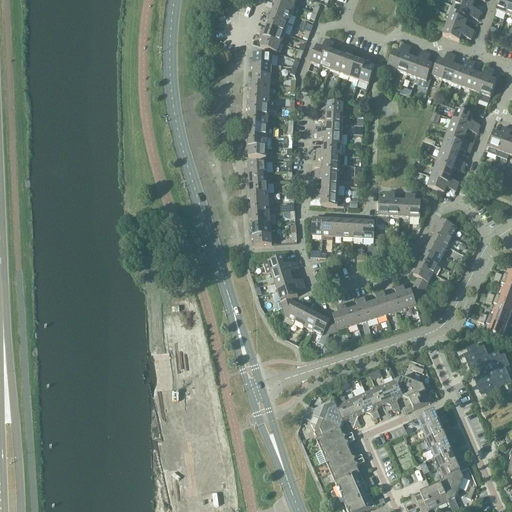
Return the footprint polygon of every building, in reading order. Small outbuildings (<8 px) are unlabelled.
[(275,10),(292,17),(295,7),(276,0),(274,0),(273,4),(276,5),(275,10)] [(461,0),(456,0),(454,8),(480,18),(481,13),(472,10),(474,5),(461,0)] [(500,0),(496,12),(506,16),(511,0),(500,0)] [(454,8),(450,18),(467,24),(469,19),(478,22),(480,18),(454,8)] [(269,14),(268,19),(288,26),(292,17),(275,10),(273,15),(269,14)] [(450,18),(446,27),(473,37),(474,32),(465,29),(467,24),(450,18)] [(269,24),(268,29),(284,36),(288,26),(268,19),(266,23),(269,24)] [(473,37),(446,27),(443,37),(460,43),(462,38),(471,41),(473,37)] [(261,38),(281,45),(284,36),(268,29),(266,35),(262,33),(261,38)] [(489,34),(498,37),(500,33),(490,29),(489,34)] [(281,45),(261,38),(259,42),(262,44),(260,49),(277,55),(281,45)] [(311,65),(321,69),(330,42),(326,41),(322,50),(317,48),(311,65)] [(321,69),(330,72),(336,55),(331,54),(335,44),(330,42),(321,69)] [(397,73),(407,47),(403,45),(399,55),(394,53),(387,70),(397,73)] [(412,49),(407,47),(397,73),(407,77),(413,60),(408,58),(412,49)] [(330,72),(340,76),(349,50),(345,48),(341,57),(336,55),(330,72)] [(340,76),(349,79),(356,62),(350,61),(354,51),(349,50),(340,76)] [(418,62),(413,60),(407,77),(417,80),(426,54),(422,53),(418,62)] [(426,54),(417,80),(426,84),(433,67),(427,65),(431,56),(426,54)] [(432,78),(442,82),(452,56),(447,54),(444,63),(438,61),(432,78)] [(349,79),(359,83),(369,57),(364,55),(361,64),(356,62),(349,79)] [(250,61),(250,66),(271,68),(272,57),(254,56),(254,62),(250,61)] [(442,82),(452,86),(458,69),(453,67),(456,57),(452,56),(442,82)] [(369,57),(359,83),(369,86),(375,70),(370,68),(373,58),(369,57)] [(452,86),(461,89),(471,63),(467,61),(463,71),(458,69),(452,86)] [(461,89),(471,93),(477,76),(472,74),(476,64),(471,63),(461,89)] [(253,71),(253,77),(271,78),(271,68),(250,66),(250,71),(253,71)] [(471,93),(480,96),(490,70),(486,68),(482,78),(477,76),(471,93)] [(490,70),(480,96),(478,102),(488,105),(490,100),(497,83),(491,81),(495,72),(490,70)] [(249,82),(249,87),(270,88),(271,78),(253,77),(253,82),(249,82)] [(270,88),(249,87),(249,91),(252,92),(252,97),(270,98),(270,88)] [(248,107),(269,108),(270,98),(252,97),(251,102),(248,102),(248,107)] [(319,115),(343,117),(343,106),(327,105),(326,111),(319,110),(319,115)] [(251,112),(251,118),(269,119),(269,108),(248,107),(247,112),(251,112)] [(456,112),(453,122),(479,131),(480,127),(471,123),(473,118),(456,112)] [(326,120),(325,126),(342,127),(343,117),(319,115),(318,120),(326,120)] [(247,123),(247,128),(268,129),(269,119),(251,118),(250,123),(247,123)] [(453,122),(449,131),(466,138),(468,132),(477,136),(479,131),(453,122)] [(318,131),(318,136),(342,137),(342,127),(325,126),(325,131),(318,131)] [(250,133),(249,138),(267,139),(273,139),(274,129),(268,129),(247,128),(246,132),(250,133)] [(489,150),(499,153),(507,131),(503,129),(500,136),(495,134),(489,150)] [(445,141),(472,151),(473,146),(464,143),(466,138),(449,131),(445,141)] [(499,153),(509,157),(511,147),(511,140),(509,139),(511,132),(507,131),(499,153)] [(325,141),(324,146),(341,147),(342,137),(318,136),(317,140),(325,141)] [(246,143),(245,148),(267,149),(267,139),(249,138),(249,143),(246,143)] [(442,150),(459,157),(461,152),(470,155),(472,151),(445,141),(442,150)] [(317,151),(316,156),(345,158),(345,147),(341,147),(324,146),(324,152),(317,151)] [(267,149),(245,148),(245,153),(249,153),(248,159),(266,160),(267,149)] [(438,160),(465,170),(466,165),(457,162),(459,157),(442,150),(438,160)] [(324,161),(323,167),(340,168),(344,168),(345,158),(316,156),(316,161),(324,161)] [(435,170),(452,176),(454,171),(463,174),(465,170),(438,160),(435,170)] [(248,166),(249,172),(245,172),(246,177),(267,175),(266,165),(248,166)] [(316,172),(315,176),(339,178),(340,168),(323,167),(323,172),(316,172)] [(431,179),(458,189),(459,184),(450,181),(452,176),(435,170),(431,179)] [(268,186),(267,175),(246,177),(246,182),(249,181),(250,187),(268,186)] [(322,182),(322,187),(339,188),(339,178),(315,176),(315,181),(322,182)] [(458,189),(431,179),(428,189),(445,195),(447,190),(456,193),(458,189)] [(247,192),(247,197),(268,196),(268,186),(250,187),(250,192),(247,192)] [(314,192),(314,197),(338,198),(339,188),(322,187),(322,193),(314,192)] [(389,219),(390,195),(386,194),(385,202),(379,201),(378,218),(379,218),(378,224),(389,224),(389,219)] [(389,219),(399,219),(400,203),(395,202),(395,195),(390,195),(389,219)] [(251,202),(251,207),(269,206),(268,196),(247,197),(247,202),(251,202)] [(400,203),(399,219),(409,220),(411,196),(406,196),(406,203),(400,203)] [(416,196),(411,196),(409,220),(420,221),(421,204),(415,203),(416,196)] [(338,198),(314,197),(314,202),(321,202),(321,208),(344,209),(344,199),(338,198)] [(248,213),(248,218),(270,216),(269,206),(251,207),(252,212),(248,213)] [(252,222),(253,228),(271,226),(270,216),(248,218),(249,222),(252,222)] [(312,238),(322,238),(324,218),(319,218),(319,221),(313,221),(312,238)] [(322,238),(333,239),(334,222),(328,222),(328,218),(324,218),(322,238)] [(333,239),(343,239),(344,219),(339,219),(339,222),(334,222),(333,239)] [(343,239),(353,240),(354,223),(349,223),(349,219),(344,219),(343,239)] [(353,240),(363,241),(364,220),(360,220),(359,223),(354,223),(353,240)] [(364,220),(363,241),(374,241),(375,224),(369,224),(369,220),(364,220)] [(436,226),(434,230),(452,240),(457,230),(442,222),(439,228),(436,226)] [(250,233),(250,238),(271,237),(271,226),(253,228),(253,233),(250,233)] [(435,236),(432,241),(447,249),(452,240),(434,230),(432,235),(435,236)] [(271,237),(250,238),(250,243),(254,243),(254,248),(272,247),(271,237)] [(427,244),(425,248),(443,258),(447,249),(432,241),(430,246),(427,244)] [(425,254),(423,259),(438,267),(443,258),(425,248),(422,253),(425,254)] [(285,259),(263,266),(266,276),(271,274),(298,266),(296,261),(287,264),(285,259)] [(420,264),(417,262),(415,266),(433,276),(438,267),(423,259),(420,264)] [(271,274),(274,284),(291,278),(290,273),(299,270),(298,266),(271,274)] [(413,277),(418,280),(428,285),(433,276),(415,266),(413,271),(416,272),(413,277)] [(511,273),(507,271),(503,282),(511,285),(511,273)] [(274,284),(277,294),(304,285),(303,281),(293,284),(291,278),(274,284)] [(418,280),(411,292),(416,308),(428,285),(418,280)] [(511,285),(503,282),(499,292),(511,296),(511,285)] [(277,294),(281,304),(288,301),(298,298),(296,293),(306,290),(304,285),(277,294)] [(403,287),(399,288),(406,311),(416,308),(411,292),(406,294),(403,287)] [(399,288),(394,290),(397,297),(391,299),(396,315),(406,311),(399,288)] [(511,296),(499,292),(495,302),(511,308),(511,296)] [(386,300),(384,293),(379,295),(387,318),(396,315),(391,299),(386,300)] [(377,303),(372,305),(377,321),(387,318),(379,295),(375,296),(377,303)] [(159,327),(148,329),(161,389),(171,387),(172,389),(184,446),(169,449),(169,448),(167,449),(178,500),(228,489),(218,444),(187,299),(154,306),(158,325),(158,326),(159,327)] [(365,299),(360,301),(367,324),(377,321),(372,305),(367,306),(365,299)] [(358,309),(352,311),(358,327),(367,324),(360,301),(355,302),(358,309)] [(511,308),(495,302),(492,312),(510,319),(511,314),(511,308)] [(289,305),(282,308),(285,319),(295,324),(304,306),(300,304),(298,307),(293,304),(292,307),(289,305)] [(295,324),(304,329),(312,314),(307,311),(309,308),(304,306),(295,324)] [(345,306),(340,307),(348,330),(358,327),(352,311),(347,313),(345,306)] [(338,315),(333,317),(338,333),(348,330),(340,307),(336,308),(338,315)] [(492,312),(488,322),(507,329),(510,319),(492,312)] [(304,329),(313,333),(322,315),(318,313),(316,316),(312,314),(304,329)] [(322,315),(313,333),(322,338),(318,344),(324,347),(330,336),(333,335),(331,327),(329,326),(330,323),(325,321),(327,317),(322,315)] [(507,329),(488,322),(484,333),(503,340),(507,329)] [(468,355),(463,357),(470,373),(475,371),(479,379),(474,381),(481,397),(485,395),(487,399),(499,394),(497,390),(501,388),(511,384),(507,374),(506,371),(505,369),(509,367),(504,356),(500,358),(500,357),(498,353),(488,358),(484,348),(479,350),(478,345),(466,350),(468,355)] [(403,399),(406,400),(413,383),(402,379),(395,382),(403,399)] [(385,386),(396,411),(400,410),(397,404),(398,401),(403,399),(395,382),(385,386)] [(413,383),(406,400),(409,401),(426,394),(423,387),(413,383)] [(385,386),(375,390),(383,407),(387,406),(390,407),(393,413),(396,411),(385,386)] [(375,390),(365,395),(376,420),(380,419),(377,412),(378,409),(383,407),(375,390)] [(426,394),(409,401),(411,406),(410,409),(404,412),(405,415),(431,404),(426,394)] [(365,395),(355,399),(363,416),(367,414),(370,415),(373,421),(376,420),(365,395)] [(355,399),(346,403),(357,429),(360,427),(357,421),(358,418),(363,416),(355,399)] [(324,407),(320,419),(342,428),(343,425),(336,408),(334,403),(325,407),(324,407)] [(336,408),(343,425),(347,423),(351,424),(353,430),(357,429),(346,403),(336,408)] [(309,408),(307,414),(309,415),(313,417),(315,411),(309,408)] [(417,420),(422,431),(447,420),(446,416),(439,419),(436,418),(434,413),(417,420)] [(320,419),(315,432),(319,440),(323,438),(323,439),(340,431),(342,428),(320,419)] [(422,431),(426,440),(443,433),(441,429),(442,426),(448,423),(447,420),(422,431)] [(323,439),(323,438),(319,440),(316,441),(346,511),(347,511),(349,511),(366,511),(385,504),(383,500),(375,504),(372,503),(367,492),(368,489),(374,486),(371,479),(365,482),(362,481),(357,470),(358,467),(365,464),(362,457),(356,460),(352,459),(348,448),(349,445),(355,442),(352,435),(346,438),(343,437),(340,431),(323,439)] [(426,440),(430,450),(456,439),(454,436),(448,439),(445,437),(443,433),(426,440)] [(495,442),(499,448),(505,444),(501,438),(495,442)] [(456,439),(430,450),(435,460),(452,453),(450,448),(451,445),(457,443),(456,439)] [(435,460),(439,470),(464,459),(463,456),(457,459),(454,457),(452,453),(435,460)] [(439,470),(443,480),(460,473),(458,468),(460,465),(466,463),(464,459),(439,470)] [(443,480),(442,484),(459,490),(463,480),(460,473),(443,480)] [(441,487),(448,504),(455,501),(459,490),(442,484),(441,487)] [(448,504),(441,487),(436,489),(433,487),(432,491),(431,491),(438,508),(448,504)] [(429,511),(438,508),(431,491),(430,491),(427,490),(425,493),(420,496),(422,499),(424,503),(425,507),(427,511),(429,511)]
